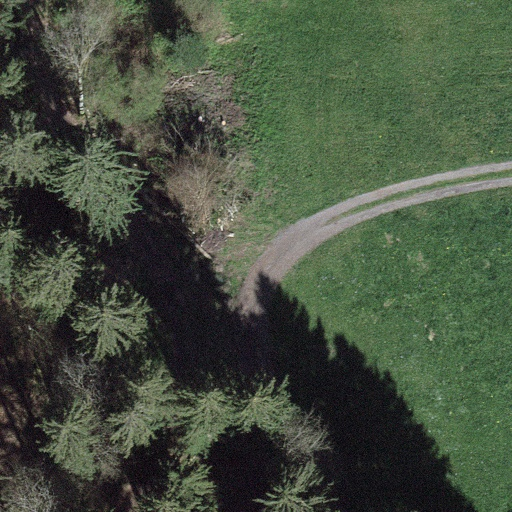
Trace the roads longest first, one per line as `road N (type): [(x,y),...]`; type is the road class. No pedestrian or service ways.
road 1 (track): [(511,174),(342,215),(297,241),(264,282),(252,379),(289,438),(317,511)]
road 2 (track): [(0,6),(252,379)]
